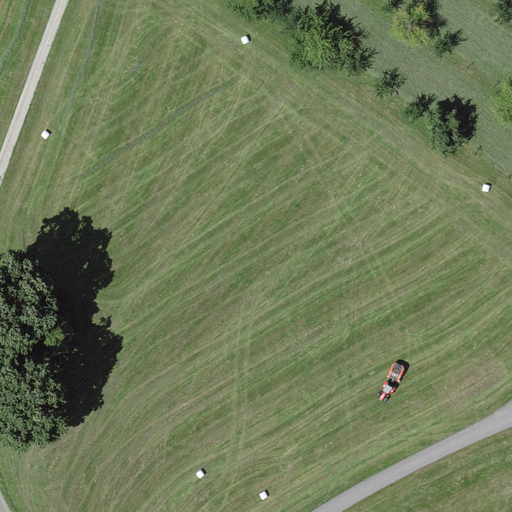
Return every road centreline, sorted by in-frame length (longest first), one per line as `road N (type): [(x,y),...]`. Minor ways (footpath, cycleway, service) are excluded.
road 1 (track): [(64,0),(0,167),(2,511)]
road 2 (residential): [(511,417),(329,511)]
